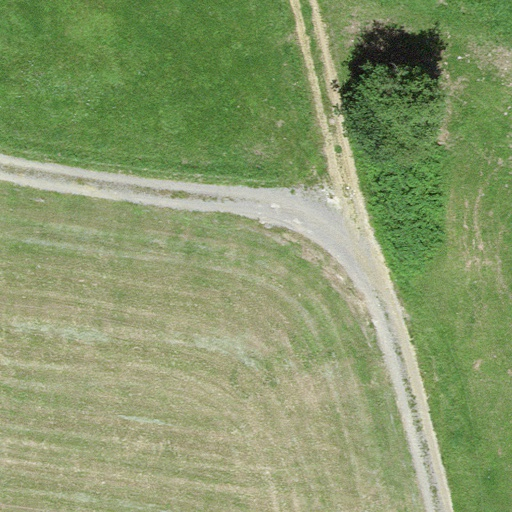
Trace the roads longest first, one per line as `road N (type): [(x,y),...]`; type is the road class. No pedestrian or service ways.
road 1 (track): [(439,511),(344,199),(0,160)]
road 2 (track): [(344,199),(293,0)]
